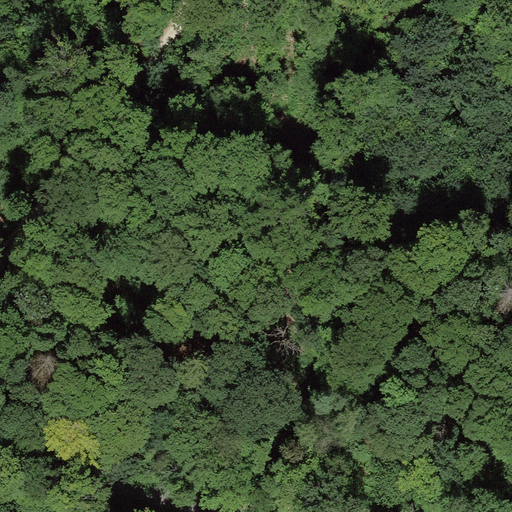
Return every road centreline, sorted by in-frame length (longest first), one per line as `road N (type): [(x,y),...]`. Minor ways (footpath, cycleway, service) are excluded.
road 1 (track): [(189,0),(0,249)]
road 2 (unclassified): [(235,511),(0,448)]
